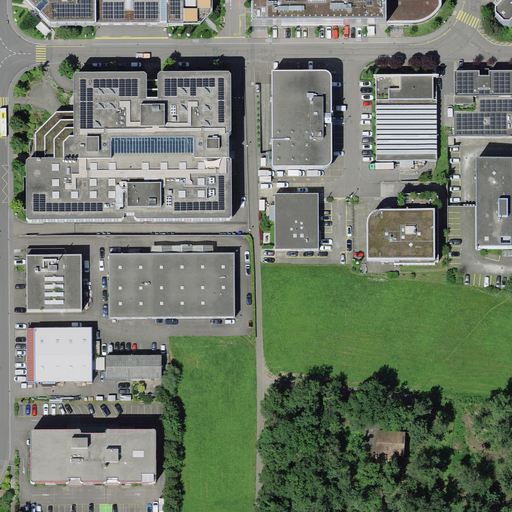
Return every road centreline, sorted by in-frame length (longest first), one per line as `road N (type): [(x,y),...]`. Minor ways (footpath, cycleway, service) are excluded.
road 1 (residential): [(0,53),(347,52)]
road 2 (track): [(257,293),(259,511)]
road 3 (track): [(258,379),(474,404)]
road 4 (unknown): [(0,426),(151,420)]
road 5 (residential): [(347,52),(349,189)]
